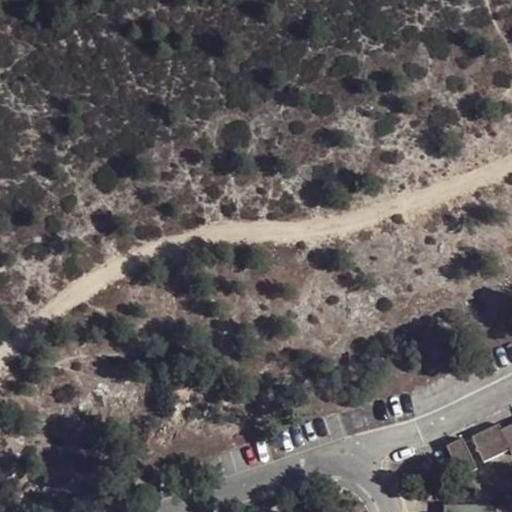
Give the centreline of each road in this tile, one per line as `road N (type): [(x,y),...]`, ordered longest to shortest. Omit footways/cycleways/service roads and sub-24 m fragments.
road 1 (track): [(511,160),(365,218),(236,230),(119,268),(0,364)]
road 2 (residential): [(511,390),(456,420),(175,511)]
